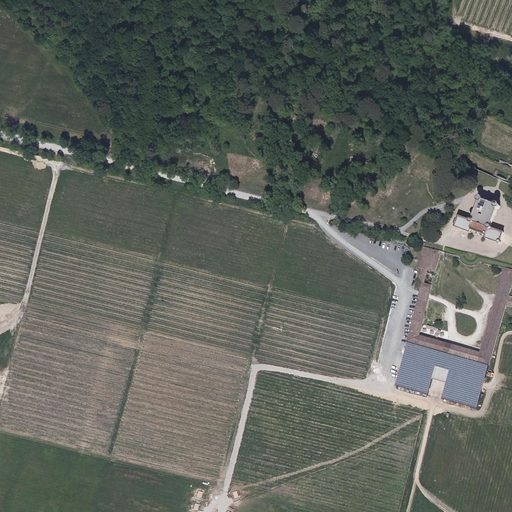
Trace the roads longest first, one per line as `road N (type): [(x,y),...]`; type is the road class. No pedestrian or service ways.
road 1 (track): [(0,132),(470,247)]
road 2 (track): [(312,211),(339,240),(410,286),(385,389),(483,413),(511,334)]
